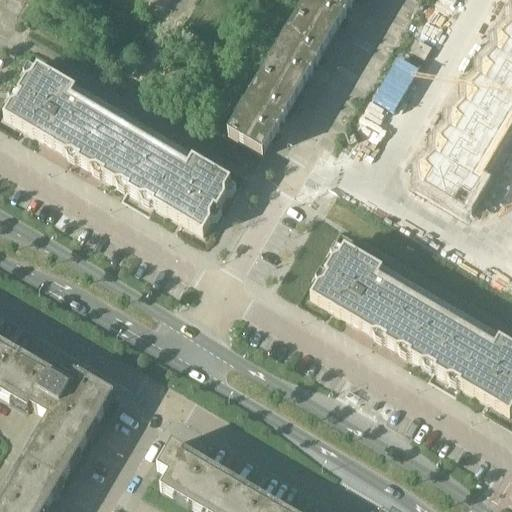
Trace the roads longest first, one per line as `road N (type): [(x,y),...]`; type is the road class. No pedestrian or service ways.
road 1 (residential): [(226,293),(395,0)]
road 2 (residential): [(511,466),(226,293)]
road 3 (secondary): [(483,511),(202,339)]
road 4 (secondary): [(184,369),(421,511)]
road 5 (residential): [(226,293),(0,159)]
road 6 (secondary): [(202,339),(0,217)]
road 7 (residential): [(162,402),(351,511)]
road 8 (secondary): [(0,262),(184,369)]
road 9 (residential): [(0,303),(162,402)]
road 10 (residential): [(99,511),(162,402)]
